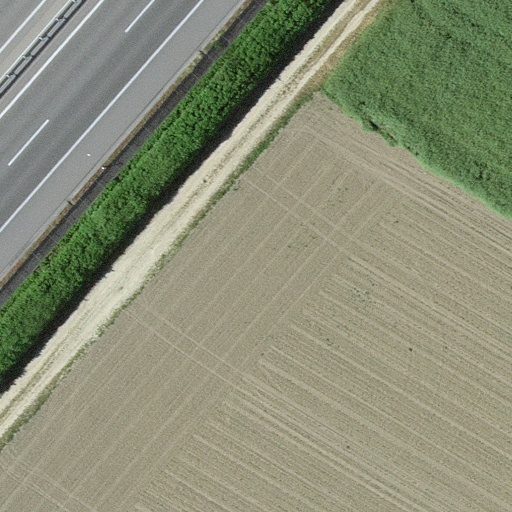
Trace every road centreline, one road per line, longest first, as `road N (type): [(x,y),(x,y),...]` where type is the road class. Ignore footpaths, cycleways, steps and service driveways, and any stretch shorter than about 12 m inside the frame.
road 1 (track): [(0,417),(361,0)]
road 2 (motorway): [(0,175),(153,0)]
